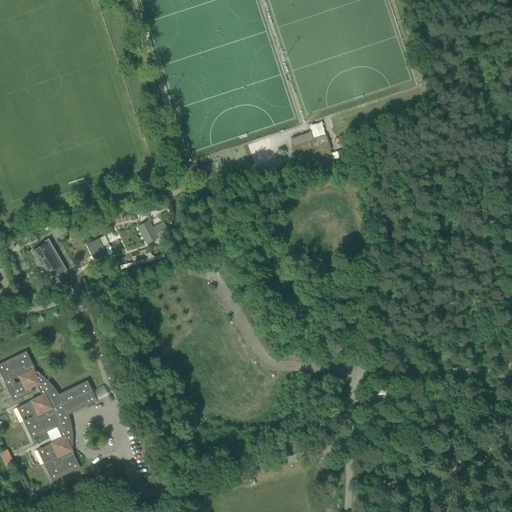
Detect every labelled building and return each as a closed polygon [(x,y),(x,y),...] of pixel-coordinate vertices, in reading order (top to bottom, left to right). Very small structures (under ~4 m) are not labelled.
[(313,139),(312,137),(306,134),(290,139),(292,146),(290,146),(295,162),(299,160),(305,179),(336,169),(333,160),(349,155),(347,148),(329,154),(328,151),(331,150),(326,135),(313,139)] [(350,157),(334,162),(336,166),(351,161),(350,157)] [(148,222),(137,227),(147,244),(159,238),(159,239),(169,234),(163,223),(152,229),(148,222)] [(45,265),(53,278),(66,271),(48,239),(40,244),(41,246),(32,252),(41,268),(45,265)] [(99,239),(86,245),(94,262),(107,255),(99,239)] [(60,277),(48,284),(54,294),(66,288),(60,277)] [(32,290),(24,294),(30,304),(37,299),(32,290)] [(36,385),(42,396),(58,395),(56,392),(55,390),(53,387),(51,385),(48,382),(46,380),(44,378),(41,376),(39,374),(36,377),(33,370),(35,369),(26,351),(0,363),(0,374),(5,384),(19,377),(21,382),(20,382),(19,382),(18,382),(17,382),(17,383),(16,383),(15,384),(14,387),(13,390),(14,393),(15,395),(18,397),(21,397),(22,397),(23,397),(24,396),(25,396),(26,395),(27,394),(28,395),(33,392),(31,388),(36,385)] [(68,415),(69,415),(97,401),(87,381),(58,395),(42,396),(31,401),(31,402),(30,402),(29,403),(28,403),(27,403),(26,404),(25,404),(24,405),(23,407),(22,410),(22,414),(23,416),(23,417),(32,415),(32,417),(23,421),(31,440),(57,427),(68,415)] [(68,415),(57,427),(62,438),(51,443),(51,445),(50,445),(49,445),(48,445),(47,445),(46,446),(45,446),(45,447),(43,450),(42,453),(42,456),(44,458),(43,458),(43,459),(48,458),(49,461),(43,464),(52,482),(80,468),(68,443),(72,443),(72,440),(72,437),(72,434),(72,431),(71,427),(71,424),(70,421),(69,418),(68,415)] [(0,455),(5,467),(13,463),(7,449),(0,452),(0,455)]
